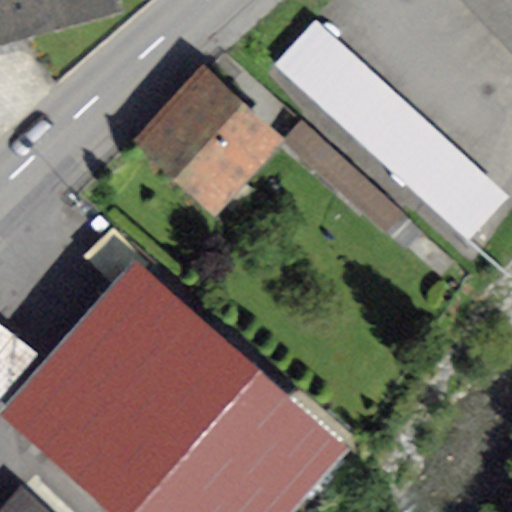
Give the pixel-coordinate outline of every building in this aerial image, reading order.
[(0,0),(0,48),(123,15),(118,0),(0,0)] [(511,53),(511,0),(464,0),(462,2),(511,53)] [(511,200),(511,198),(317,21),(275,67),(471,245),(511,200)] [(287,147),(291,142),(207,68),(136,148),(220,222),(287,147)] [(291,142),(287,147),(385,234),(404,213),(305,126),(291,142)] [(125,502),(136,511),(317,511),(374,448),(173,272),(50,412),(137,488),(125,502)] [(0,398),(38,351),(0,320),(0,398)] [(0,511),(48,511),(19,486),(8,497),(0,505),(0,511)]
